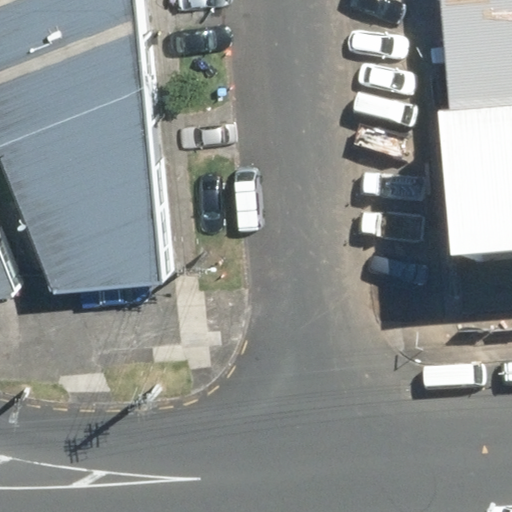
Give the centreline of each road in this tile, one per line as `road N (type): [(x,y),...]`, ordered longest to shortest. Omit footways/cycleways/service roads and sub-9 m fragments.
road 1 (residential): [(282,0),(325,464)]
road 2 (secondary): [(325,464),(31,477)]
road 3 (secondary): [(511,450),(325,464)]
